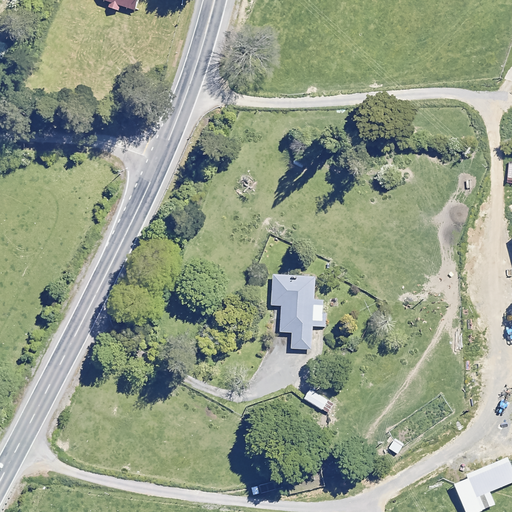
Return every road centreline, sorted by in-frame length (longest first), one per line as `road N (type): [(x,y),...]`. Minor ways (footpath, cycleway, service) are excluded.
road 1 (residential): [(14,446),(66,470),(140,488),(329,507),(370,502),(487,421),(499,387),(499,167),(487,118),(470,98),(444,92),(300,105),(244,101),(190,85)]
road 2 (trunk): [(14,446),(160,162)]
road 3 (unclassified): [(0,137),(111,142),(160,162)]
